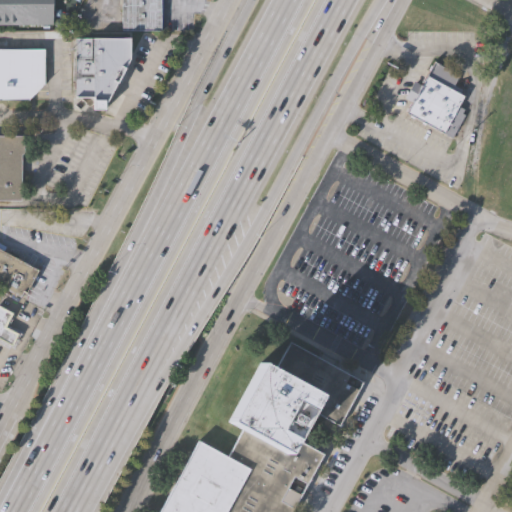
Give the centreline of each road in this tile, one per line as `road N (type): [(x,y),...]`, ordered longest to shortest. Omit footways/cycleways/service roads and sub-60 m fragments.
road 1 (motorway): [(306,0),(32,511)]
road 2 (motorway): [(42,511),(316,0)]
road 3 (secondary): [(229,0),(0,444)]
road 4 (motorway): [(287,0),(69,407)]
road 5 (motorway): [(136,380),(341,0)]
road 6 (secondary): [(243,299),(402,0)]
road 7 (motorway): [(197,101),(69,407)]
road 8 (secondary): [(129,511),(243,299)]
road 9 (motorway): [(136,380),(263,210)]
road 10 (motorway): [(263,210),(356,35)]
road 11 (motorway): [(64,511),(136,380)]
